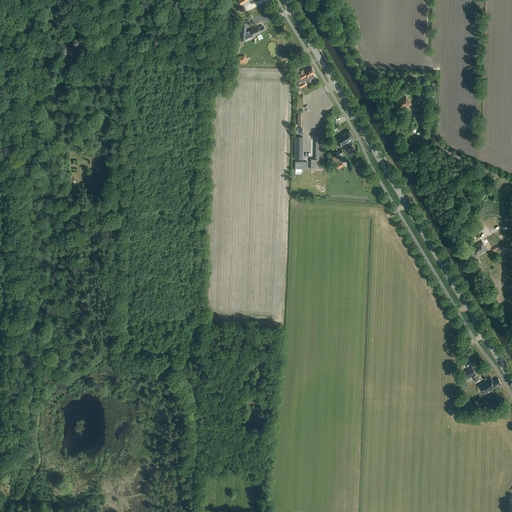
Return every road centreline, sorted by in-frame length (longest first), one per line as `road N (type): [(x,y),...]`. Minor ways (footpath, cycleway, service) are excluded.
road 1 (tertiary): [(511,381),(284,0)]
road 2 (track): [(321,0),(365,73),(431,81),(435,138),(500,179),(500,227)]
